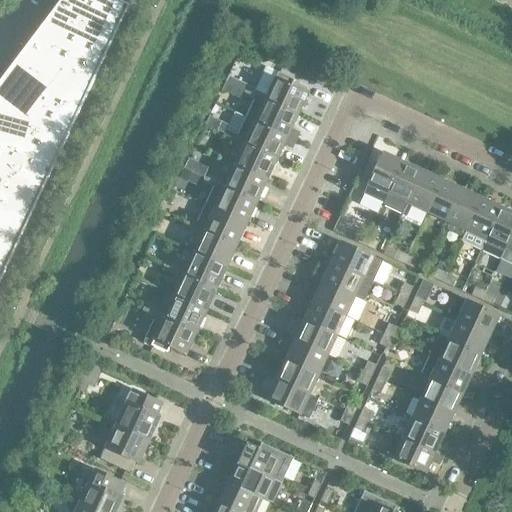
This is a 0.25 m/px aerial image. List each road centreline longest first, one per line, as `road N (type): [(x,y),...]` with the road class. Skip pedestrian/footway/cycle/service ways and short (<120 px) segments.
road 1 (residential): [(511,166),(357,96),(213,404)]
road 2 (residential): [(451,510),(213,404)]
road 3 (residential): [(451,510),(511,390)]
